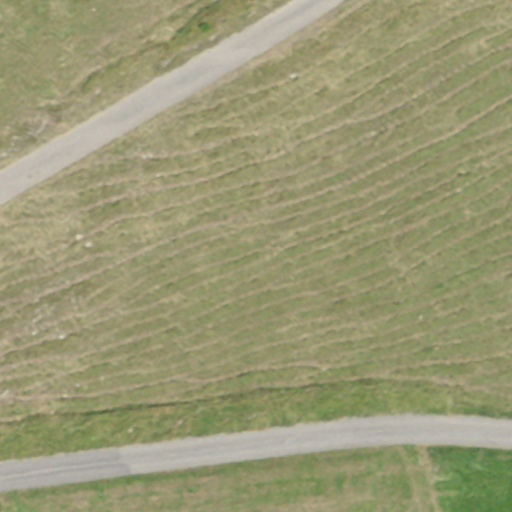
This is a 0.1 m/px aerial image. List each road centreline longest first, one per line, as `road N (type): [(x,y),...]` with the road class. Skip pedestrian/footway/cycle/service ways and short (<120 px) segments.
road 1 (unclassified): [(511,436),(397,429),(0,477)]
road 2 (unclassified): [(0,186),(305,0)]
